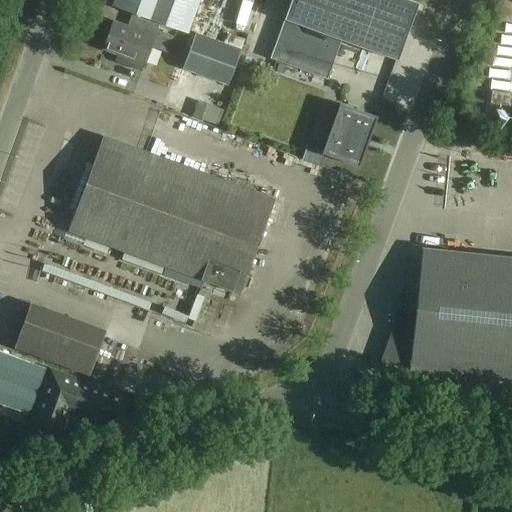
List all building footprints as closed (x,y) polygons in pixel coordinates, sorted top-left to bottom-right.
[(114,0),(112,7),(136,15),(189,34),(201,0),(114,0)] [(206,0),(203,16),(221,20),(225,0),(206,0)] [(419,4),(406,0),(290,0),(283,21),(398,62),(419,4)] [(179,59),(189,34),(136,15),(130,30),(113,24),(104,49),(117,54),(114,63),(142,72),(145,64),(151,48),(168,54),(167,54),(179,59)] [(195,39),(185,69),(230,86),(241,56),(242,51),(197,35),(195,39)] [(144,100),(167,106),(172,90),(149,83),(144,100)] [(168,110),(179,113),(184,94),(173,91),(168,110)] [(511,94),(495,93),(493,117),(511,118),(511,94)] [(340,105),(321,155),(359,168),(377,118),(340,105)] [(241,124),(239,135),(261,140),(263,128),(241,124)] [(273,200),(104,138),(69,232),(239,295),(273,200)] [(511,260),(422,251),(409,371),(511,381),(511,260)] [(126,268),(122,276),(145,288),(149,281),(126,268)] [(106,332),(31,305),(15,349),(89,377),(106,332)] [(46,369),(0,352),(0,403),(31,414),(46,369)] [(127,399),(50,371),(33,424),(63,435),(71,412),(91,420),(90,421),(91,422),(92,420),(102,424),(122,415),(127,399)] [(132,375),(126,391),(148,399),(154,382),(132,375)] [(511,511),(511,503),(503,502),(501,511),(511,511)]
